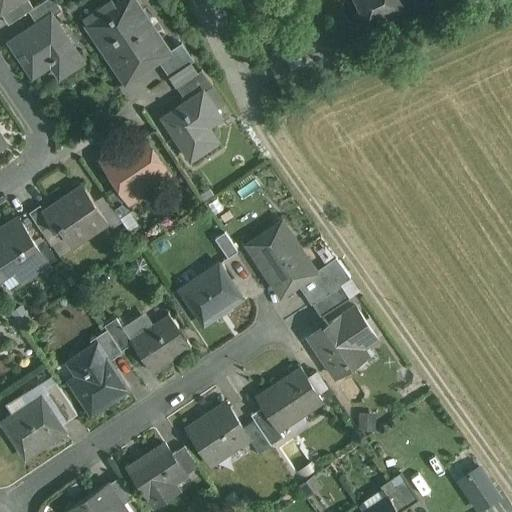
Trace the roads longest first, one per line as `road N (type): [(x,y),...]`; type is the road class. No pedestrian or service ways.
road 1 (residential): [(0,511),(274,320)]
road 2 (residential): [(0,186),(27,167),(38,139),(0,74)]
